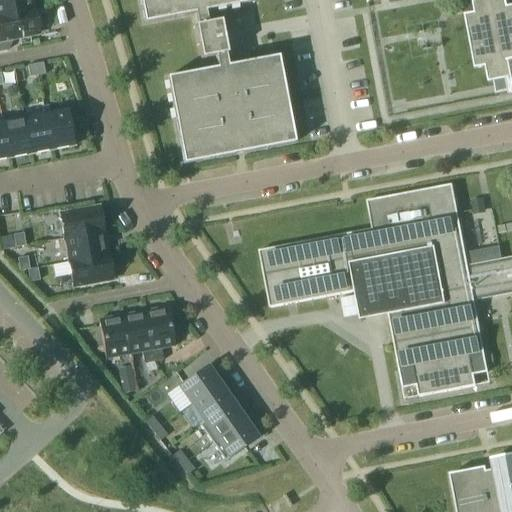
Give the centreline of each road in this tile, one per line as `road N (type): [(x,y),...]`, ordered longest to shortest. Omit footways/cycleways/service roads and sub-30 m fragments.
road 1 (residential): [(135,205),(306,454)]
road 2 (residential): [(347,164),(135,205)]
road 3 (residential): [(76,0),(135,205)]
road 4 (residential): [(511,415),(306,454)]
road 5 (residential): [(511,132),(347,164)]
road 6 (residential): [(347,164),(316,0)]
road 7 (residential): [(83,387),(0,299)]
